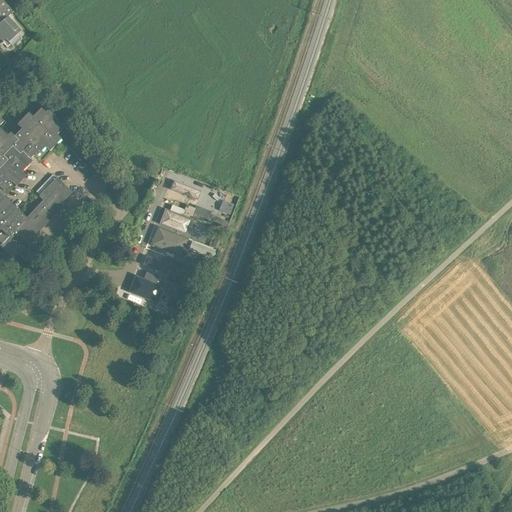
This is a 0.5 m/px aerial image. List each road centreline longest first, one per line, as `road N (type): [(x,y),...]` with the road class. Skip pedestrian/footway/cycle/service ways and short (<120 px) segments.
road 1 (secondary): [(15,511),(49,379),(39,361),(0,348)]
road 2 (secondary): [(0,360),(28,383),(0,506)]
